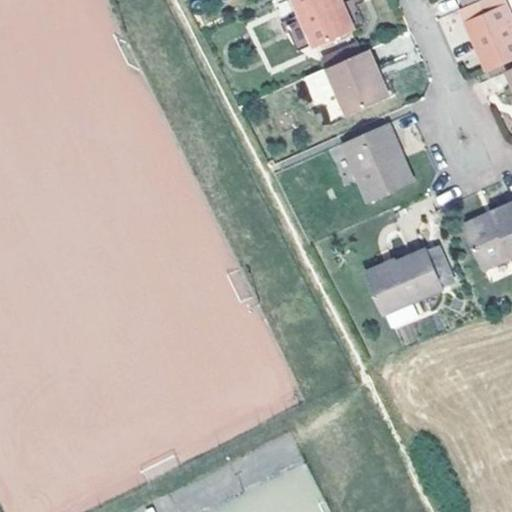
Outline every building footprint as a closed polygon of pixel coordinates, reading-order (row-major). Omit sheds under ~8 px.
[(297,0),(316,42),(355,24),(346,4),(344,0),(297,0)] [(356,0),(344,0),(346,4),(355,24),(365,19),(356,0)] [(482,0),(470,6),(464,8),(484,52),(491,69),(511,59),(511,10),(507,0),(482,0)] [(384,43),(311,75),(321,97),(343,88),(353,112),(405,90),(394,65),(384,43)] [(391,122),(346,141),(374,202),(419,181),(404,150),(391,122)] [(511,203),(496,211),(498,216),(492,218),(471,228),(488,264),(511,253),(511,203)] [(462,277),(445,238),(429,246),(447,284),(462,277)] [(380,250),(385,260),(368,268),(387,311),(447,284),(429,246),(401,259),(399,254),(392,257),(388,247),(380,250)] [(240,270),(229,275),(239,298),(250,293),(240,270)] [(173,452),(139,464),(145,480),(179,467),(173,452)] [(331,511),(310,463),(196,511),(331,511)] [(130,511),(156,511),(152,502),(130,511)]
